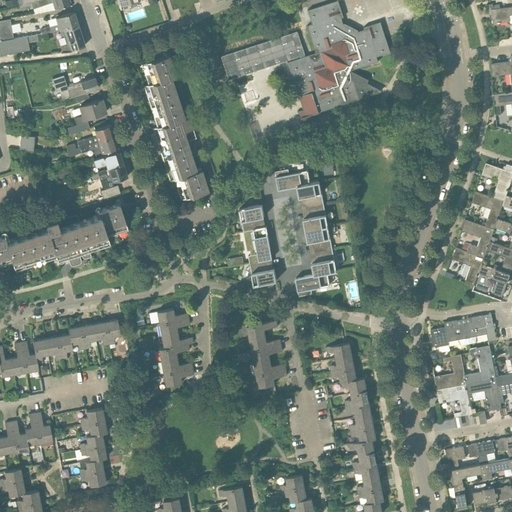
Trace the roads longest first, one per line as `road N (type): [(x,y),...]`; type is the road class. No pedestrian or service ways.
road 1 (residential): [(400,308),(452,142),(459,55)]
road 2 (residential): [(176,281),(147,167),(139,163),(107,62)]
road 3 (residential): [(278,269),(265,197),(292,191),(307,263)]
road 4 (residential): [(14,319),(176,281)]
road 5 (residential): [(102,46),(241,0)]
